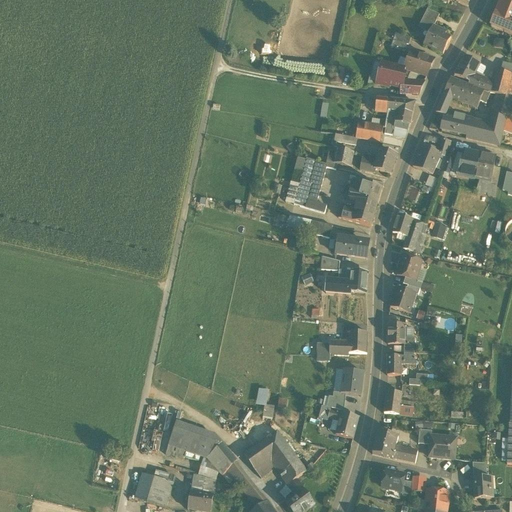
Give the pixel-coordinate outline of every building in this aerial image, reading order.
[(504,32),(511,36),(511,21),(510,20),(511,18),(511,17),(511,0),(501,0),(495,15),(496,15),(491,27),(504,32)] [(419,25),(432,30),(433,26),(439,15),(427,10),(419,25)] [(417,29),(429,36),(432,30),(419,25),(417,29)] [(424,45),(443,54),(450,39),(445,36),(446,33),(433,26),(432,30),(429,36),(424,45)] [(375,35),(374,41),(390,45),(391,38),(375,35)] [(395,35),(393,41),(407,45),(410,47),(412,40),(395,35)] [(504,40),(495,40),(494,48),(503,49),(504,40)] [(405,52),(407,45),(393,41),(391,48),(405,52)] [(411,53),(404,70),(411,72),(418,74),(426,77),(433,60),(411,53)] [(455,75),(470,83),(474,74),(479,65),(464,57),(454,75),(455,75)] [(377,84),(382,64),(374,62),(369,82),(377,84)] [(500,72),(511,75),(511,73),(511,64),(502,63),(500,72)] [(404,81),(405,78),(401,76),(404,70),(382,64),(377,84),(377,85),(388,88),(388,86),(401,90),(402,90),(404,81)] [(346,67),(334,65),(329,83),(343,85),(346,67)] [(479,65),(474,74),(477,75),(477,73),(481,75),(482,74),(485,69),(484,68),(479,65)] [(408,79),(411,72),(404,70),(401,76),(405,78),(408,79)] [(496,95),(506,98),(511,75),(500,72),(496,71),(492,84),(490,93),(496,95)] [(411,72),(408,79),(416,81),(418,74),(411,72)] [(476,77),(477,75),(474,74),(470,83),(468,86),(484,92),(488,94),(488,93),(490,93),(492,84),(484,81),(476,77)] [(452,100),(460,103),(463,95),(461,94),(465,85),(452,80),(450,79),(450,80),(443,96),(452,100)] [(400,95),(417,97),(423,83),(404,81),(402,90),(401,90),(400,95)] [(488,94),(484,92),(468,86),(465,85),(461,94),(463,95),(460,103),(476,110),(480,102),(485,104),(490,93),(488,93),(488,94)] [(490,117),(491,117),(505,120),(509,121),(511,108),(511,99),(506,98),(496,95),(493,107),(490,117)] [(443,96),(440,104),(448,107),(452,100),(443,96)] [(388,115),(388,112),(385,112),(388,101),(378,100),(376,113),(388,115)] [(388,112),(396,113),(412,115),(414,104),(388,101),(385,112),(388,112)] [(329,106),(322,104),(320,118),(326,119),(329,106)] [(440,104),(436,114),(444,116),(448,107),(440,104)] [(386,122),(394,124),(396,113),(388,112),(388,115),(386,122)] [(396,113),(394,124),(410,127),(412,115),(396,113)] [(472,122),(473,120),(455,115),(454,118),(447,116),(446,120),(443,120),(441,130),(457,134),(457,135),(467,137),(472,122)] [(499,147),(503,132),(505,120),(491,117),(489,126),(484,144),(499,147)] [(371,126),(378,128),(380,121),(372,119),(371,126)] [(511,121),(509,121),(505,120),(503,132),(511,134),(511,131),(511,121)] [(383,142),(391,143),(392,137),(393,129),(394,124),(386,122),(383,142)] [(477,142),(484,144),(489,126),(472,122),(467,137),(466,140),(477,142)] [(358,124),(354,139),(356,139),(379,144),(382,128),(378,128),(371,126),(358,124)] [(407,132),(410,127),(394,124),(393,129),(407,132)] [(404,140),(407,132),(393,129),(392,137),(404,140)] [(355,146),(356,139),(354,139),(342,137),(341,142),(341,143),(355,146)] [(451,143),(440,140),(439,143),(436,154),(441,156),(440,158),(446,158),(452,143),(451,143)] [(295,149),(292,144),(286,148),(290,153),(295,149)] [(325,168),(340,172),(344,157),(298,146),(291,172),(307,176),(309,164),(325,168)] [(412,167),(432,176),(435,169),(440,158),(441,156),(436,154),(421,148),(412,167)] [(337,149),(335,156),(333,164),(337,165),(350,168),(354,153),(337,149)] [(450,151),(449,155),(444,169),(450,171),(454,158),(453,157),(455,153),(450,151)] [(458,176),(475,180),(480,155),(463,151),(462,155),(458,175),(458,176)] [(378,158),(376,164),(374,170),(375,170),(390,175),(396,157),(380,152),(378,158)] [(458,175),(462,155),(457,153),(450,173),(458,175)] [(376,164),(378,158),(363,155),(362,160),(376,164)] [(496,158),(480,155),(475,180),(479,181),(491,183),(494,168),(496,158)] [(442,172),(446,158),(440,158),(435,169),(442,172)] [(300,181),(309,184),(314,165),(315,162),(306,159),(306,161),(303,173),(300,181)] [(374,174),(375,170),(374,170),(376,164),(362,160),(360,171),(374,174)] [(321,187),(326,169),(314,165),(309,184),(312,185),(321,187)] [(325,168),(322,179),(338,183),(340,172),(325,168)] [(500,169),(494,168),(491,183),(490,186),(496,187),(500,169)] [(307,176),(291,172),(289,184),(290,185),(308,189),(308,188),(311,177),(307,176)] [(507,195),(511,196),(511,175),(506,174),(502,191),(508,192),(507,195)] [(424,185),(434,189),(437,180),(428,176),(424,185)] [(488,195),(490,186),(491,183),(479,181),(476,193),(488,195)] [(359,199),(377,204),(382,189),(355,182),(349,200),(358,202),(359,199)] [(308,189),(290,185),(285,210),(304,215),(310,189),(308,188),(308,189)] [(487,196),(495,198),(496,187),(490,186),(488,195),(487,196)] [(310,189),(307,201),(316,204),(320,192),(310,189)] [(358,202),(355,213),(353,222),(371,228),(377,204),(359,199),(358,202)] [(326,207),(316,204),(307,201),(305,209),(324,214),(326,207)] [(341,219),(353,222),(355,213),(344,210),(341,219)] [(405,237),(407,238),(413,221),(398,217),(392,233),(405,237)] [(306,234),(307,230),(309,222),(293,218),(290,230),(306,234)] [(402,249),(413,253),(420,234),(423,224),(413,221),(407,238),(405,237),(402,249)] [(319,224),(309,222),(307,230),(317,232),(319,224)] [(332,227),(319,224),(317,232),(316,237),(322,239),(329,240),(332,227)] [(428,226),(423,224),(420,234),(425,236),(428,226)] [(447,228),(435,224),(431,238),(442,242),(447,228)] [(425,236),(420,234),(413,253),(420,255),(426,236),(425,236)] [(336,255),(366,259),(368,245),(360,244),(360,241),(338,238),(337,242),(335,241),(333,251),(336,251),(336,255)] [(306,243),(291,239),(288,248),(304,252),(306,243)] [(405,278),(415,282),(419,270),(421,263),(402,257),(396,276),(405,278)] [(321,271),(339,273),(340,263),(322,258),(321,271)] [(426,272),(419,270),(415,282),(422,284),(426,272)] [(366,273),(351,272),(350,279),(350,283),(349,292),(365,294),(366,273)] [(310,275),(301,278),(305,287),(313,283),(310,275)] [(403,284),(407,286),(420,290),(422,284),(415,282),(405,278),(403,284)] [(349,295),(349,292),(350,283),(340,283),(326,281),(325,293),(349,295)] [(432,287),(422,284),(420,290),(431,294),(432,287)] [(418,296),(420,290),(407,286),(406,292),(415,295),(418,296)] [(390,308),(408,313),(411,302),(413,302),(415,295),(406,292),(396,288),(390,308)] [(425,314),(419,312),(416,320),(423,322),(425,314)] [(404,345),(405,338),(405,329),(405,326),(388,325),(387,345),(404,345)] [(329,356),(342,357),(348,357),(348,354),(366,355),(367,333),(342,333),(342,343),(329,342),(329,346),(329,356)] [(403,354),(413,355),(414,345),(414,339),(412,339),(405,338),(404,345),(404,347),(403,354)] [(317,363),(329,363),(329,356),(329,346),(318,345),(317,363)] [(461,358),(461,350),(454,349),(453,349),(452,357),(461,358)] [(400,376),(400,365),(400,358),(388,358),(387,376),(400,376)] [(336,370),(333,393),(340,394),(343,371),(336,370)] [(362,387),(364,374),(343,371),(340,394),(340,395),(346,396),(357,397),(358,387),(362,387)] [(266,406),(269,392),(258,390),(256,406),(264,407),(265,406),(266,406)] [(384,415),(398,417),(400,408),(400,402),(401,394),(387,392),(384,415)] [(340,395),(340,394),(333,393),(332,398),(328,397),(328,398),(326,408),(331,409),(343,412),(346,396),(340,395)] [(279,400),(278,408),(285,409),(286,402),(279,400)] [(413,403),(400,402),(400,408),(412,410),(413,403)] [(262,419),(271,421),(274,407),(266,406),(265,406),(264,407),(262,419)] [(318,418),(327,421),(328,419),(330,411),(331,409),(326,408),(322,407),(321,407),(318,418)] [(398,417),(411,419),(412,410),(400,408),(398,417)] [(333,420),(339,422),(341,414),(330,411),(328,419),(333,420)] [(336,435),(353,440),(358,419),(341,414),(339,422),(336,433),(336,435)] [(339,422),(333,420),(330,431),(336,433),(339,422)] [(203,459),(207,460),(222,444),(215,436),(176,423),(168,447),(185,453),(203,459)] [(418,445),(430,446),(430,437),(431,437),(432,432),(419,431),(418,445)] [(275,467),(288,486),(296,481),(303,476),(307,473),(277,433),(244,456),(254,472),(270,460),(275,467)] [(372,455),(392,460),(395,448),(398,438),(378,433),(377,434),(377,435),(372,454),(372,455)] [(428,458),(454,461),(455,449),(452,448),(453,439),(431,437),(430,437),(430,446),(428,458)] [(236,462),(222,444),(207,460),(218,472),(222,477),(227,472),(235,463),(236,462)] [(185,453),(168,447),(165,455),(183,461),(185,453)] [(392,460),(415,465),(417,453),(395,448),(392,460)] [(207,460),(203,459),(200,469),(217,474),(218,472),(207,460)] [(254,472),(261,479),(273,470),(275,467),(270,460),(254,472)] [(262,496),(235,463),(227,472),(233,480),(241,490),(247,498),(252,504),(262,496)] [(473,464),(474,479),(486,478),(485,465),(473,464)] [(317,472),(312,465),(307,468),(312,475),(317,472)] [(197,477),(215,483),(217,474),(200,469),(197,477)] [(401,492),(401,493),(403,482),(405,476),(385,471),(381,488),(401,492)] [(222,477),(229,484),(233,480),(227,472),(222,477)] [(157,473),(154,479),(163,482),(165,476),(157,473)] [(175,479),(165,476),(163,482),(173,485),(175,479)] [(191,493),(213,497),(215,483),(197,477),(194,476),(191,493)] [(150,494),(154,479),(145,477),(137,502),(166,511),(169,500),(150,494)] [(474,479),(475,498),(490,497),(489,489),(493,489),(492,478),(486,478),(474,479)] [(150,494),(169,500),(173,485),(163,482),(154,479),(150,494)] [(413,479),(412,484),(411,491),(423,492),(425,480),(413,479)] [(285,503),(291,511),(305,511),(314,506),(296,481),(288,486),(296,496),(285,503)] [(411,496),(411,491),(412,484),(403,482),(401,493),(401,492),(401,494),(411,496)] [(426,491),(423,511),(448,511),(450,492),(426,491)] [(201,511),(210,511),(213,497),(191,493),(188,509),(202,511),(201,511)] [(253,505),(257,510),(267,503),(268,503),(262,496),(252,504),(253,505)] [(273,511),(267,503),(257,510),(254,511),(273,511)]
